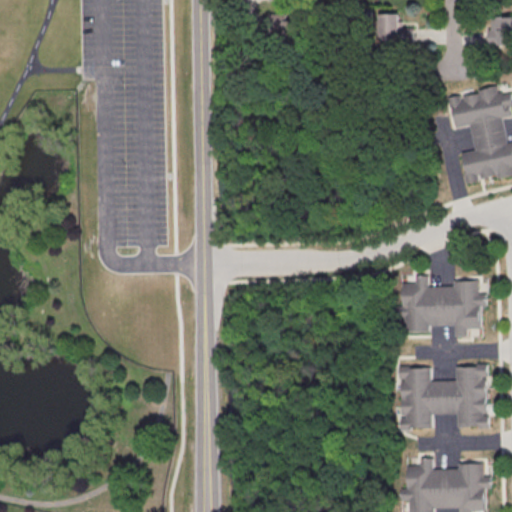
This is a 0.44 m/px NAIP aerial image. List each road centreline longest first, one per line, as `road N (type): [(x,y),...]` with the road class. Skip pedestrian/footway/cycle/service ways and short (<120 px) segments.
road 1 (tertiary): [(210,511),(201,0)]
road 2 (residential): [(205,264),(366,258),(504,208)]
